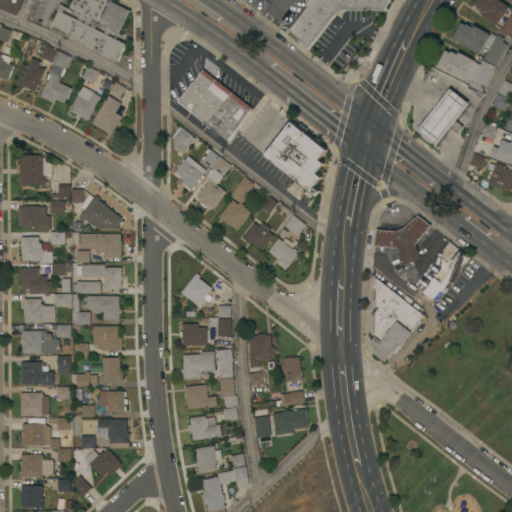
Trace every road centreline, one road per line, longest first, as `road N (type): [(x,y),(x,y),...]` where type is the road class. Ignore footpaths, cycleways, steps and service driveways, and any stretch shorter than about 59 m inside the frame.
road 1 (residential): [(511,483),(154,202),(0,109)]
road 2 (residential): [(179,511),(158,397),(148,0)]
road 3 (secondary): [(344,100),(225,11)]
road 4 (secondary): [(362,146),(458,221)]
